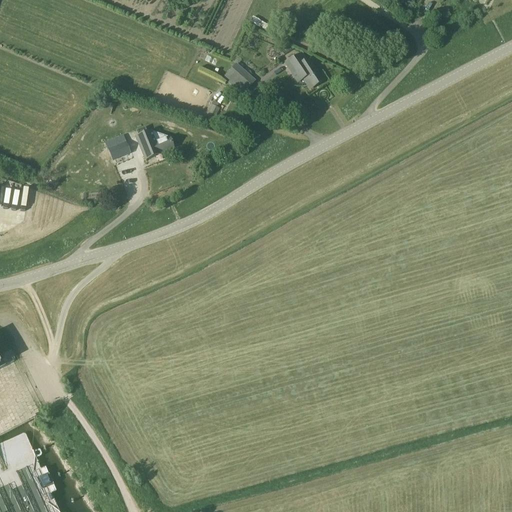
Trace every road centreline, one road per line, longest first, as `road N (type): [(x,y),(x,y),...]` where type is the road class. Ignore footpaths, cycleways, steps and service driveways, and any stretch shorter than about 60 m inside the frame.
road 1 (unclassified): [(115,251),(195,221),(511,47)]
road 2 (unclassified): [(115,251),(62,315),(51,362),(64,395)]
road 3 (unclassified): [(135,511),(64,395)]
road 4 (unclassified): [(0,286),(115,251)]
